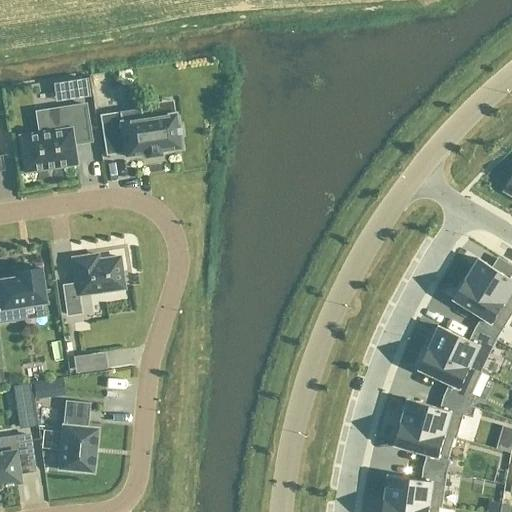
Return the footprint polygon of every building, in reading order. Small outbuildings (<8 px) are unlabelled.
[(65,102),(89,98),(86,83),(86,82),(62,86),(65,102)] [(26,174),(75,167),(76,167),(76,166),(73,147),(91,144),(85,107),(58,111),(61,133),(19,139),(19,138),(18,139),(18,140),(24,173),(24,175),(26,175),(26,174)] [(140,111),(99,117),(105,158),(125,155),(126,159),(145,156),(146,160),(161,158),(161,154),(181,151),(175,116),(143,121),(141,111),(140,111)] [(124,291),(119,259),(89,264),(89,258),(71,261),(75,287),(63,289),(67,317),(80,315),(77,298),(124,291)] [(478,261),(466,281),(511,310),(511,270),(507,279),(491,269),(478,261)] [(0,293),(0,324),(24,321),(22,308),(46,304),(41,271),(16,275),(17,280),(1,283),(2,293),(0,293)] [(511,310),(466,281),(453,302),(481,319),(474,330),(496,342),(511,315),(511,310)] [(434,331),(427,346),(430,348),(428,350),(481,374),(496,342),(474,330),(469,342),(438,328),(437,332),(434,331)] [(428,350),(418,372),(449,386),(443,398),(470,408),(475,398),(471,396),(481,374),(428,350)] [(407,401),(401,424),(456,440),(463,418),(472,420),(475,409),(470,408),(443,398),(440,411),(407,401)] [(86,428),(89,404),(65,401),(58,469),(92,473),(97,429),(86,428)] [(401,424),(394,447),(426,457),(423,469),(446,474),(450,462),(448,461),(454,441),(456,441),(456,440),(401,424)] [(17,470),(32,468),(28,439),(28,438),(13,440),(15,453),(0,455),(0,490),(0,491),(0,489),(0,487),(0,488),(19,485),(17,470)] [(388,477),(384,501),(441,509),(446,474),(423,469),(421,482),(388,477)] [(384,501),(382,511),(438,511),(439,510),(441,510),(441,509),(384,501)]
